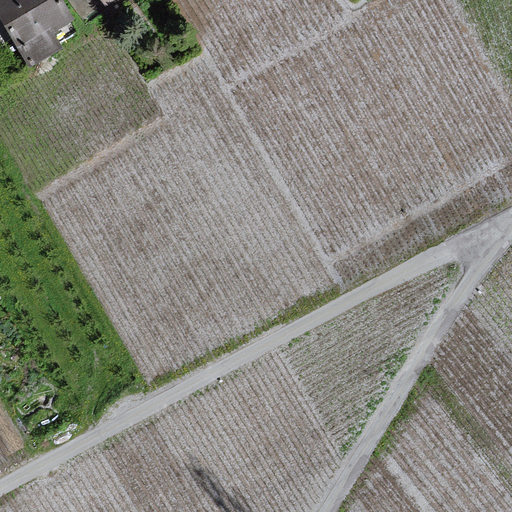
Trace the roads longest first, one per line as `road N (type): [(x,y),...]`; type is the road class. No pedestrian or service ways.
road 1 (unclassified): [(488,239),(348,301),(0,488)]
road 2 (unclassified): [(488,239),(328,511)]
